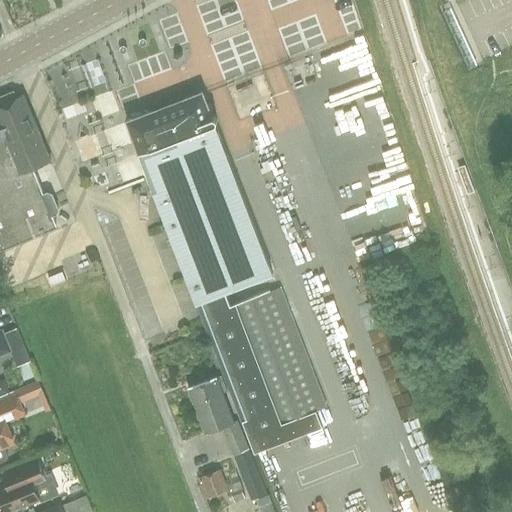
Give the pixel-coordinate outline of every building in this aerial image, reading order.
[(371,69),(362,72),(365,85),(385,80),(373,36),(350,42),(352,51),(366,47),(371,69)] [(151,111),(127,120),(197,303),(254,452),(322,427),(316,412),(270,290),(230,306),(225,293),(273,275),(203,92),(151,111)] [(31,113),(23,95),(0,104),(0,250),(58,227),(53,215),(57,214),(59,209),(53,194),(48,191),(44,193),(34,168),(51,161),(31,113)] [(354,191),(381,185),(375,156),(358,160),(361,173),(351,175),(354,191)] [(457,167),(467,193),(474,191),(465,164),(457,167)] [(385,194),(364,204),(374,225),(395,215),(385,194)] [(0,350),(10,347),(3,329),(0,330),(0,350)] [(253,500),(268,494),(237,420),(234,421),(223,392),(228,390),(222,375),(217,376),(188,387),(206,433),(223,427),(225,430),(224,431),(253,500)] [(24,414),(19,403),(44,392),(39,381),(14,392),(16,394),(0,400),(0,461),(7,459),(8,455),(4,446),(14,442),(6,422),(24,414)] [(4,473),(8,484),(0,487),(0,506),(2,511),(24,511),(25,511),(24,506),(40,499),(41,502),(60,494),(51,473),(44,476),(38,459),(4,473)] [(71,468),(60,474),(68,488),(79,482),(71,468)] [(229,479),(224,481),(220,471),(197,480),(204,498),(227,490),(229,494),(243,488),(236,472),(228,475),(229,479)] [(70,511),(90,504),(86,495),(61,506),(45,511),(70,511)]
